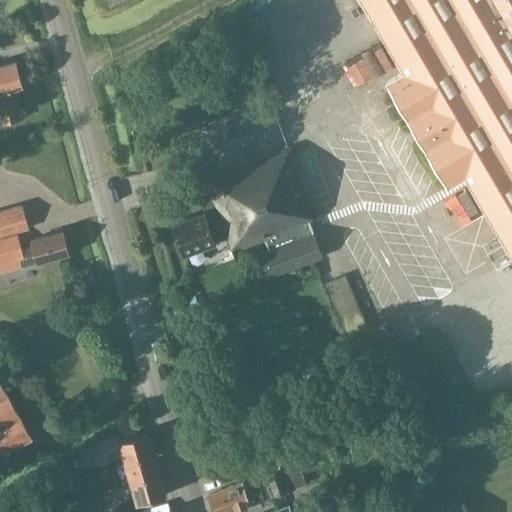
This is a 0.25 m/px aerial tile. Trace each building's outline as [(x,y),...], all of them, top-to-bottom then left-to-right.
[(511,0),(360,0),(403,72),(385,82),(447,187),(464,177),(511,257),(511,0)] [(0,117),(2,123),(21,118),(13,89),(23,86),(16,61),(0,65),(0,117)] [(289,147),(205,179),(212,200),(214,205),(204,209),(204,211),(203,211),(206,217),(217,213),(226,238),(230,249),(263,237),(268,250),(256,254),(265,278),(322,256),(314,233),(310,234),(305,221),(309,220),(312,219),(305,199),(309,197),(289,147)] [(445,199),(456,222),(476,213),(465,189),(456,193),(456,194),(445,199)] [(0,265),(20,260),(22,267),(69,253),(63,231),(32,240),(33,246),(22,249),(17,231),(28,228),(22,205),(0,211),(0,265)] [(203,211),(172,223),(183,254),(216,242),(226,238),(217,213),(206,217),(203,211)] [(324,283),(347,337),(367,328),(345,274),(324,283)] [(0,455),(32,437),(0,379),(0,455)] [(125,462),(154,454),(148,433),(119,441),(125,462)] [(278,453),(283,467),(301,460),(296,446),(278,453)] [(131,482),(160,474),(154,454),(125,462),(126,465),(118,467),(120,475),(128,472),(131,482)] [(265,476),(268,485),(272,496),(273,497),(310,482),(303,462),(265,476)] [(66,480),(77,476),(72,463),(61,467),(66,480)] [(160,474),(131,482),(137,503),(166,495),(160,474)] [(77,476),(66,480),(70,492),(81,488),(77,476)] [(272,496),(268,485),(246,493),(242,482),(207,495),(212,511),(232,511),(250,505),(272,496)] [(78,497),(82,511),(94,508),(89,493),(78,497)] [(425,511),(468,511),(459,494),(425,511)]
